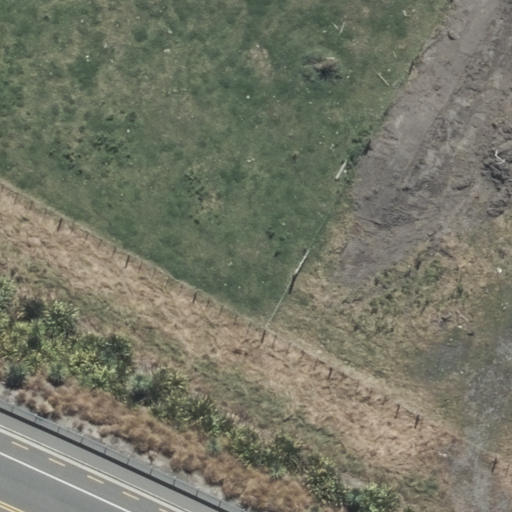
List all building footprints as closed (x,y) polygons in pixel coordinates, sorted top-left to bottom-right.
[(176,241),(146,292),(201,324),(231,272),(176,241)] [(61,334),(90,296),(46,262),(17,300),(61,334)] [(137,295),(114,325),(216,401),(238,371),(137,295)] [(248,426),(322,476),(352,431),(278,381),(273,389),(260,381),(240,410),(252,419),(248,426)] [(511,511),(511,475),(469,467),(460,511),(511,511)]
